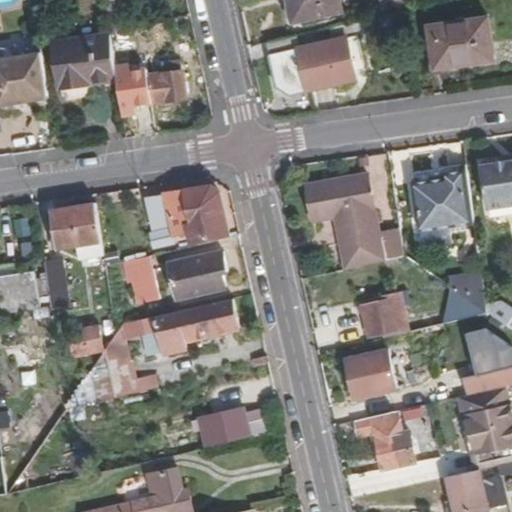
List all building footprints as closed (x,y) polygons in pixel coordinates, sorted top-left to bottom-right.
[(288,0),(293,21),(343,10),(341,0),(288,0)] [(110,36),(123,32),(118,2),(106,4),(110,36)] [(440,46),(442,65),(494,58),(489,18),(430,25),(433,47),(440,46)] [(351,22),(330,27),(331,33),(352,29),(351,22)] [(110,36),(113,52),(125,50),(123,32),(110,36)] [(57,90),(117,81),(113,52),(110,36),(50,45),(57,90)] [(298,36),(269,42),(277,82),(292,94),(357,79),(349,38),(301,50),(298,36)] [(440,46),(433,47),(435,66),(442,65),(440,46)] [(0,106),(19,104),(18,99),(27,98),(28,103),(49,100),(42,53),(7,59),(0,59),(0,106)] [(172,76),(182,75),(180,64),(171,65),(172,76)] [(186,100),(182,75),(172,76),(149,80),(152,105),(186,100)] [(408,154),(394,154),(395,181),(409,180),(408,154)] [(511,155),(501,157),(502,163),(511,162),(511,155)] [(511,162),(502,163),(480,167),(487,209),(511,205),(511,162)] [(467,163),(443,167),(443,174),(467,170),(467,163)] [(475,224),(467,170),(443,174),(444,179),(432,180),(414,182),(420,231),(475,224)] [(402,255),(399,229),(383,231),(383,237),(381,237),(372,175),(304,183),(310,218),(335,216),(342,269),(402,255)] [(208,188),(166,195),(173,227),(175,236),(191,233),(192,243),(229,236),(219,194),(208,188)] [(153,230),(173,227),(166,195),(148,198),(153,230)] [(94,207),(53,213),(58,250),(78,247),(80,260),(102,258),(94,207)] [(171,263),(179,299),(225,289),(222,274),(228,273),(223,252),(171,263)] [(138,300),(160,294),(152,261),(130,266),(138,300)] [(45,264),(52,311),(68,309),(61,263),(45,264)] [(0,280),(17,279),(15,266),(0,267),(0,280)] [(489,314),(483,275),(470,277),(474,304),(487,313),(489,314)] [(33,277),(17,279),(0,280),(0,299),(2,314),(38,308),(33,277)] [(447,285),(474,304),(470,277),(454,279),(447,285)] [(384,333),(385,337),(408,331),(400,290),(375,295),(377,302),(345,308),(347,318),(365,314),(369,336),(384,333)] [(232,300),(155,318),(159,335),(163,356),(187,351),(186,342),(240,329),(232,300)] [(426,328),(464,318),(462,308),(423,316),(426,328)] [(122,327),(126,342),(159,335),(155,318),(123,326),(122,327)] [(37,351),(57,349),(55,336),(52,336),(49,320),(23,324),(26,349),(37,348),(37,351)] [(66,410),(155,389),(153,379),(135,383),(126,342),(122,327),(116,335),(66,408),(66,410)] [(69,333),(73,357),(102,351),(101,345),(102,344),(99,327),(69,333)] [(474,349),(483,391),(507,386),(511,384),(511,347),(505,343),(474,349)] [(347,358),(354,398),(395,390),(387,350),(347,358)] [(258,366),(268,363),(266,357),(257,359),(258,366)] [(198,417),(205,449),(228,444),(226,434),(246,428),(236,382),(204,389),(209,415),(198,417)] [(510,402),(507,386),(483,391),(463,396),(480,469),(511,461),(511,404),(511,402),(510,402)] [(480,469),(463,396),(458,397),(475,470),(480,469)] [(422,405),(354,420),(357,437),(375,434),(382,469),(416,462),(409,431),(403,432),(400,423),(425,417),(422,405)] [(475,470),(448,477),(455,511),(488,511),(480,469),(475,470)] [(112,511),(191,511),(188,491),(182,492),(177,471),(147,477),(153,503),(112,511)]
